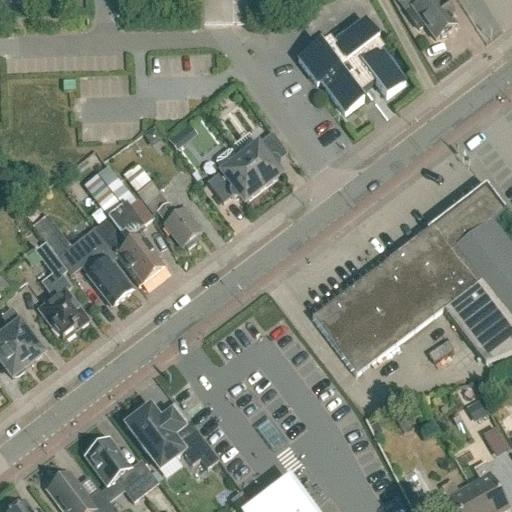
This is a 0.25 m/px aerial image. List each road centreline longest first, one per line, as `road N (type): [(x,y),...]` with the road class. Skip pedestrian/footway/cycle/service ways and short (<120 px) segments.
road 1 (unclassified): [(338,199),(0,453)]
road 2 (residential): [(338,199),(224,41),(208,34),(0,44)]
road 3 (unclassified): [(511,68),(338,199)]
